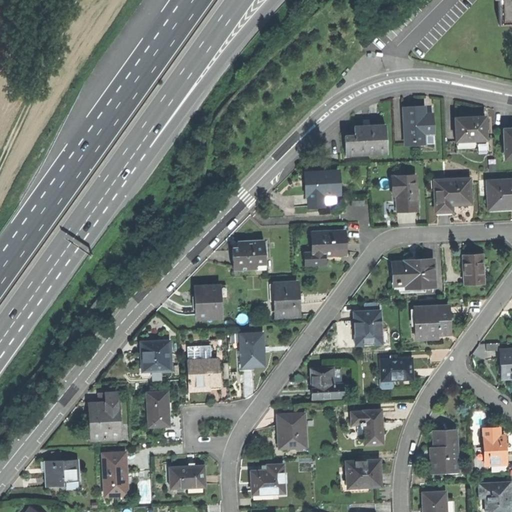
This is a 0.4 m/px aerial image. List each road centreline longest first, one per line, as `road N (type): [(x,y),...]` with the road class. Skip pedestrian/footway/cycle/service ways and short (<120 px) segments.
road 1 (residential): [(511,96),(435,79),(395,81),(326,112),(131,310),(0,475)]
road 2 (trunk): [(0,369),(271,0)]
road 3 (residential): [(230,511),(237,435),(382,241),(511,231)]
road 4 (trunk): [(0,340),(240,0)]
road 5 (trunk): [(195,6),(0,276)]
road 6 (track): [(74,0),(0,168)]
road 7 (residential): [(450,363),(408,440),(401,511)]
